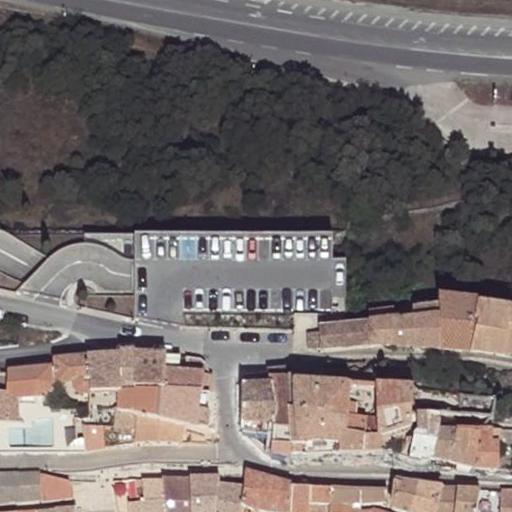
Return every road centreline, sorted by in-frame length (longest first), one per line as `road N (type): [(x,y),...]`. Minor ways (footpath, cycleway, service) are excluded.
road 1 (residential): [(225,348),(511,368)]
road 2 (residential): [(511,484),(282,471),(237,451)]
road 3 (unclassified): [(0,464),(237,451)]
road 4 (secondary): [(461,56),(235,26)]
road 5 (secondary): [(235,26),(102,0)]
road 6 (unknown): [(419,51),(447,101),(477,130),(511,136)]
road 7 (unclassified): [(110,329),(103,344),(0,355)]
